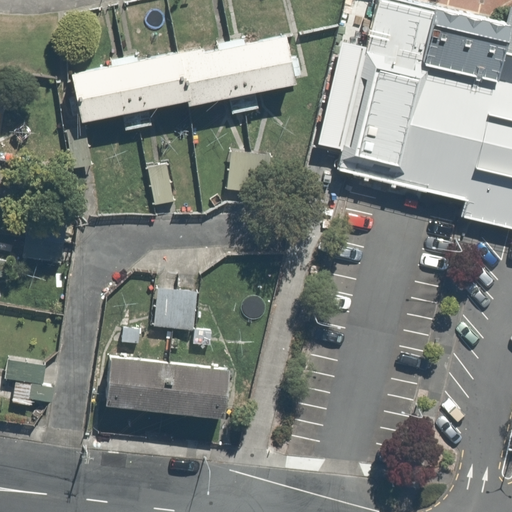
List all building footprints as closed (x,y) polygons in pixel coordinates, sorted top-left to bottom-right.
[(437,6),(410,0),(379,0),(371,39),(358,36),(338,120),(350,123),(340,168),(466,197),(511,207),(511,9),(509,21),(438,3),(437,6)] [(244,38),(230,41),(244,111),(259,108),(255,92),(295,84),(285,36),(245,45),(244,38)] [(203,49),(178,54),(188,101),(189,106),(230,98),(233,113),(244,111),(230,41),(217,44),(218,50),(204,53),(203,49)] [(137,53),(123,56),(137,126),(149,124),(147,109),(188,101),(178,54),(139,62),(137,53)] [(112,67),(72,74),(81,122),(123,114),(126,129),(137,126),(123,56),(111,58),(112,67)] [(262,155),(227,150),(221,191),(256,196),(262,155)] [(511,207),(466,197),(462,216),(511,227),(511,207)] [(200,291),(155,287),(151,328),(197,332),(200,291)] [(46,362),(7,356),(3,379),(15,381),(12,402),(34,406),(35,401),(51,403),(54,387),(42,385),(46,362)] [(169,362),(111,356),(105,407),(164,413),(169,362)] [(230,368),(169,362),(164,413),(225,419),(230,368)]
